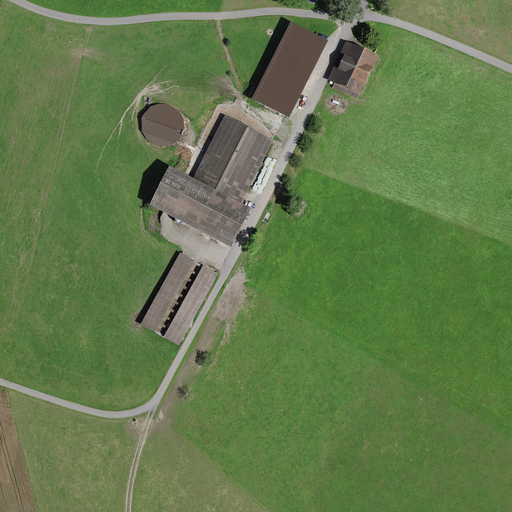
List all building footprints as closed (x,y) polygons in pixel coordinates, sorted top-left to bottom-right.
[(293,22),(258,20),(256,45),(291,47),(293,22)] [(373,58),(345,46),(329,85),(357,97),(373,58)] [(165,174),(148,210),(229,249),(246,214),(237,209),(269,144),(222,122),(190,186),(165,174)] [(191,263),(180,256),(141,323),(152,330),(191,263)] [(213,276),(202,269),(163,336),(174,343),(213,276)]
